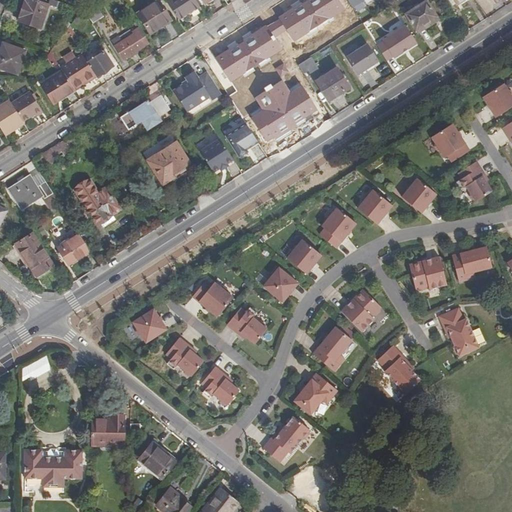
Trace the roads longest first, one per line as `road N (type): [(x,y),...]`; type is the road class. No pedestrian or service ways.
road 1 (secondary): [(49,318),(511,23)]
road 2 (residential): [(262,0),(0,166)]
road 3 (residential): [(218,456),(49,318)]
road 4 (residential): [(269,388),(298,315),(328,278),(365,252)]
road 5 (residential): [(365,252),(511,212)]
road 6 (residential): [(171,309),(269,388)]
